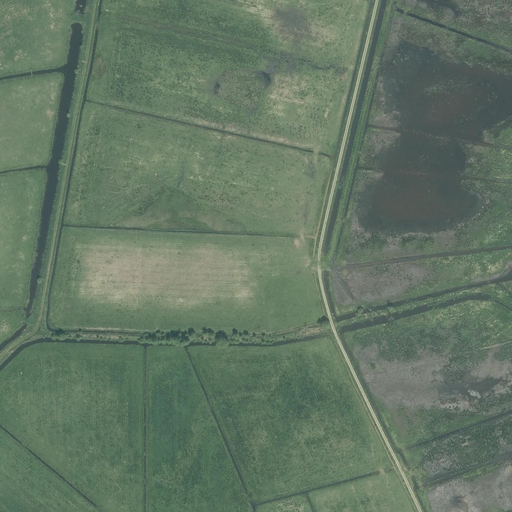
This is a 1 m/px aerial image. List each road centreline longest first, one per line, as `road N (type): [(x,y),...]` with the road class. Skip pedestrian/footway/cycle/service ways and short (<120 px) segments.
road 1 (track): [(420,511),(332,328),(318,265),(376,0)]
road 2 (track): [(95,0),(37,326),(0,358)]
